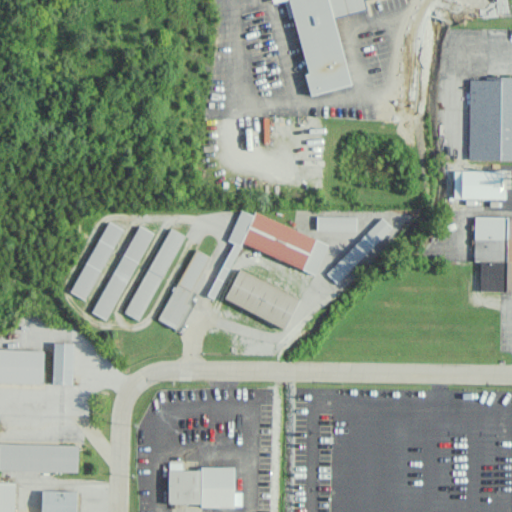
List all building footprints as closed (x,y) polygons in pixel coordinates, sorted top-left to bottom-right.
[(349,86),(333,16),(365,9),(363,0),(270,0),(271,3),(283,0),(287,17),(293,16),(306,74),(304,74),(309,95),(349,86)] [(511,78),(468,79),(468,160),(511,159),(511,78)] [(239,243),(315,274),(327,243),(253,212),(252,215),(239,210),(227,240),(231,242),(215,282),(222,285),(239,243)] [(355,231),(355,217),(316,216),(316,230),(355,231)] [(510,292),(511,217),(473,216),(473,259),(479,259),(479,291),(510,292)] [(326,274),(337,284),(390,227),(380,217),(326,274)] [(72,293),(88,300),(120,227),(104,220),(72,293)] [(91,312),(106,320),(152,233),(138,225),(91,312)] [(125,314),(140,321),(181,234),(167,227),(125,314)] [(158,321),(179,331),(190,306),(184,304),(208,255),(193,248),(158,321)] [(299,298),(238,269),(223,299),(284,328),(299,298)] [(52,384),(72,384),(73,343),(53,342),(52,384)] [(0,382),(42,384),(43,350),(0,349),(0,382)] [(0,469),(77,472),(77,445),(0,443),(0,469)] [(167,505),(240,506),(240,492),(233,492),(233,469),(167,468),(167,505)] [(13,511),(14,483),(0,482),(0,511),(13,511)] [(40,511),(75,511),(76,491),(41,490),(40,511)]
